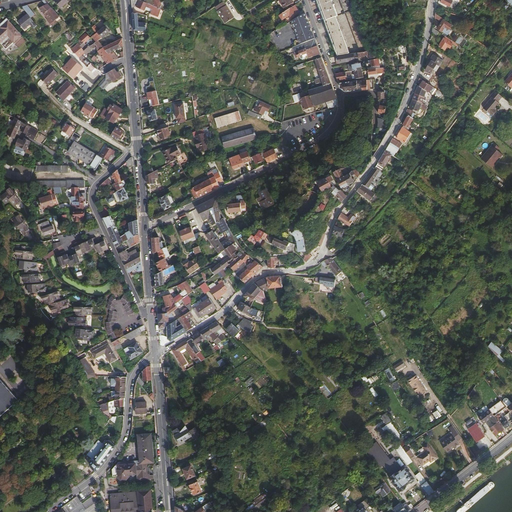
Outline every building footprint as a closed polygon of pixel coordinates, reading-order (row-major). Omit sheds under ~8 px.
[(145,2),(140,0),(131,0),(132,7),(137,7),(145,11),(145,9),(146,7),(153,10),(152,12),(152,14),(159,18),(162,10),(159,9),(157,8),(152,6),(145,2)] [(155,0),(154,0),(157,8),(159,9),(163,8),(160,0),(155,0)] [(294,3),(292,0),(289,0),(282,4),(285,8),(294,3)] [(318,0),(326,20),(336,16),(338,15),(332,0),(318,0)] [(350,2),(354,0),(340,0),(345,12),(347,12),(353,9),(350,2)] [(226,5),(223,1),(215,6),(218,11),(217,11),(225,23),(234,17),(226,5)] [(52,9),(48,3),(46,5),(50,10),(45,15),(54,25),(57,22),(55,20),(60,16),(53,8),(52,9)] [(300,12),(296,5),(280,15),(283,20),(288,17),(288,16),(290,15),(292,18),(300,12)] [(369,49),(354,9),(353,9),(347,12),(361,50),(369,49)] [(306,13),(292,21),(295,29),(307,24),(306,21),(308,20),(306,13)] [(443,19),(444,18),(436,13),(435,17),(442,22),(437,28),(441,31),(444,28),(447,31),(451,25),(443,19)] [(34,21),(28,14),(19,22),(25,29),(34,21)] [(336,16),(326,20),(328,27),(339,23),(336,16)] [(3,29),(0,31),(0,41),(0,42),(9,35),(15,41),(21,35),(8,21),(2,27),(3,29)] [(147,31),(148,26),(148,24),(140,23),(134,22),(134,31),(147,32),(147,31)] [(339,23),(328,27),(330,32),(341,28),(339,23)] [(295,29),(297,33),(309,29),(311,28),(310,24),(307,24),(295,29)] [(93,28),(97,32),(102,38),(108,34),(111,32),(106,26),(100,30),(98,27),(96,28),(95,27),(93,28)] [(330,32),(338,54),(350,52),(341,28),(330,32)] [(297,33),(300,44),(304,43),(315,38),(312,31),(310,32),(309,29),(297,33)] [(96,42),(95,43),(97,46),(101,43),(100,42),(98,41),(102,38),(97,32),(92,36),(96,42)] [(81,42),(79,44),(82,47),(91,38),(88,35),(82,41),(81,40),(80,41),(81,42)] [(450,47),(454,42),(445,36),(438,45),(444,49),(447,45),(450,47)] [(104,47),(115,60),(119,59),(116,50),(124,46),(123,37),(104,47)] [(307,53),(308,55),(309,57),(320,54),(315,38),(304,43),(307,49),(308,53),(307,53)] [(89,43),(83,49),(88,54),(97,46),(95,43),(91,46),(89,43)] [(76,54),(83,49),(82,47),(79,44),(72,50),(71,49),(66,54),(69,57),(74,52),(76,54)] [(104,47),(98,51),(108,64),(112,61),(114,60),(115,60),(104,47)] [(88,66),(91,63),(85,56),(88,54),(83,49),(76,54),(81,59),(80,59),(88,66)] [(380,55),(379,49),(369,50),(359,52),(359,56),(371,54),(372,58),(380,57),(379,55),(380,55)] [(360,60),(359,56),(359,52),(338,56),(339,63),(360,60)] [(443,60),(434,54),(430,60),(429,60),(426,65),(428,66),(425,70),(430,74),(433,70),(436,71),(443,60)] [(320,70),(326,68),(322,57),(316,59),(320,70)] [(73,58),(63,68),(74,79),(84,69),(73,58)] [(380,65),(379,58),(372,59),(373,66),(380,65)] [(362,69),(364,69),(364,66),(361,66),(361,62),(345,65),(346,71),(355,70),(362,69)] [(52,67),(42,78),(48,84),(59,73),(52,67)] [(106,77),(99,85),(104,89),(109,84),(113,81),(123,76),(120,71),(118,72),(115,68),(106,73),(106,77)] [(324,85),(331,83),(326,68),(320,70),(322,77),(324,85)] [(346,71),(336,73),(338,80),(348,79),(347,75),(346,71)] [(318,87),(324,85),(322,77),(315,79),(318,87)] [(420,78),(419,80),(422,82),(420,86),(430,92),(433,86),(431,85),(420,78)] [(68,80),(57,91),(64,99),(67,96),(67,95),(75,87),(68,80)] [(345,91),(358,90),(358,84),(357,80),(348,82),(339,83),(341,87),(345,91)] [(158,105),(159,104),(158,98),(154,81),(145,83),(150,107),(158,105)] [(329,100),(331,107),(337,106),(337,102),(335,94),(331,83),(324,85),(318,87),(309,90),(315,104),(329,100)] [(417,84),(416,88),(420,90),(425,93),(427,94),(428,94),(429,94),(430,93),(430,92),(420,86),(417,84)] [(302,110),(315,105),(315,104),(309,90),(299,93),(301,99),(299,100),(302,110)] [(499,101),(503,96),(495,90),(482,108),(492,115),(501,103),(499,101)] [(378,98),(388,99),(388,91),(384,91),(384,92),(378,92),(378,98)] [(412,96),(414,97),(422,103),(424,96),(417,91),(416,94),(414,92),(412,96)] [(422,103),(414,97),(411,106),(418,111),(421,105),(422,103)] [(270,107),(271,105),(258,99),(257,102),(261,103),(260,105),(256,104),(254,109),(263,113),(265,109),(269,111),(271,107),(270,107)] [(87,102),(82,110),(86,113),(86,114),(89,116),(90,115),(94,117),(98,110),(94,108),(95,107),(87,102)] [(179,123),(186,121),(183,103),(175,104),(177,118),(178,118),(179,123)] [(106,106),(100,114),(114,123),(117,118),(118,119),(123,109),(114,104),(113,107),(112,107),(110,109),(106,106)] [(385,114),(387,106),(380,106),(378,113),(385,114)] [(408,106),(406,112),(409,114),(411,116),(414,111),(408,106)] [(155,110),(149,111),(151,121),(158,119),(155,110)] [(239,110),(214,118),(217,128),(242,120),(239,110)] [(404,124),(403,126),(408,130),(410,127),(409,127),(414,118),(411,116),(409,114),(403,123),(404,124)] [(16,117),(12,126),(18,129),(21,124),(23,125),(24,123),(16,117)] [(35,129),(24,123),(23,125),(21,130),(27,133),(26,135),(34,140),(38,133),(34,130),(35,129)] [(76,128),(67,123),(63,130),(64,130),(62,133),(62,134),(65,136),(67,135),(69,133),(72,135),(76,128)] [(18,129),(12,126),(8,135),(15,138),(15,136),(18,129)] [(408,130),(403,126),(397,137),(405,142),(411,132),(408,130)] [(124,131),(116,127),(112,135),(119,140),(124,131)] [(170,135),(168,127),(164,128),(158,130),(161,140),(168,138),(167,136),(170,135)] [(204,128),(193,132),(194,137),(196,137),(197,141),(196,141),(197,148),(199,147),(200,151),(210,149),(204,128)] [(254,128),(222,137),(225,147),(256,138),(254,128)] [(76,141),(77,142),(80,136),(75,133),(71,138),(76,141)] [(390,143),(399,148),(402,143),(393,137),(390,143)] [(23,141),(19,138),(16,146),(19,147),(26,151),(26,152),(35,156),(36,153),(27,149),(31,142),(25,138),(23,141)] [(76,141),(69,152),(96,169),(103,158),(101,157),(77,142),(76,141)] [(497,146),(491,141),(477,156),(488,166),(491,163),(490,162),(496,156),(499,153),(494,149),(497,146)] [(108,146),(101,157),(103,158),(108,161),(112,154),(113,155),(116,151),(108,146)] [(169,164),(178,159),(176,156),(181,153),(177,146),(172,148),(171,147),(168,149),(163,152),(169,164)] [(277,158),(274,149),(264,153),(267,162),(277,158)] [(383,155),(375,167),(382,171),(392,155),(386,150),(383,155)] [(252,160),(249,151),(241,154),(244,163),(252,160)] [(264,160),(262,153),(253,156),(256,164),(264,160)] [(234,168),(245,164),(244,163),(241,154),(230,157),(234,168)] [(33,169),(4,162),(2,168),(32,175),(33,169)] [(202,163),(207,173),(210,171),(205,162),(202,163)] [(369,175),(363,183),(369,187),(377,176),(379,177),(383,172),(382,171),(375,167),(369,175)] [(147,177),(155,172),(153,168),(146,172),(147,177)] [(344,176),(341,170),(341,168),(340,169),(333,172),(338,180),(344,176)] [(115,178),(116,183),(122,180),(118,169),(113,174),(114,175),(113,176),(113,179),(115,178)] [(210,179),(215,189),(220,186),(218,182),(223,179),(219,171),(214,174),(215,176),(210,179)] [(355,181),(356,179),(354,176),(354,171),(352,171),(351,173),(350,172),(344,176),(348,185),(355,181)] [(147,177),(147,185),(155,184),(155,172),(147,177)] [(332,175),(329,174),(326,176),(327,178),(318,183),(323,192),(329,188),(337,184),(336,182),(333,184),(331,182),(334,180),(332,175)] [(348,185),(344,176),(338,180),(342,188),(348,185)] [(115,183),(114,183),(115,187),(117,187),(118,189),(111,193),(111,194),(117,191),(124,187),(126,187),(124,179),(122,180),(116,183),(115,183)] [(193,188),(199,197),(215,189),(210,179),(193,188)] [(342,202),(347,196),(341,190),(337,187),(337,184),(329,188),(341,201),(342,202)] [(362,185),(357,191),(371,200),(376,194),(362,185)] [(124,187),(117,191),(123,202),(130,198),(124,187)] [(11,200),(16,206),(22,201),(17,194),(19,193),(16,190),(14,191),(12,188),(5,193),(8,196),(6,197),(9,201),(11,200)] [(191,201),(199,197),(193,188),(189,190),(193,197),(189,199),(191,201)] [(263,201),(266,206),(275,200),(268,188),(261,192),(265,199),(263,201)] [(59,204),(57,198),(53,199),(52,194),(40,197),(42,208),(59,204)] [(174,206),(169,195),(159,200),(164,211),(174,206)] [(72,204),(72,210),(78,209),(78,207),(84,207),(84,196),(72,196),(72,202),(75,202),(75,204),(72,204)] [(217,197),(197,207),(197,208),(203,220),(209,217),(213,225),(217,223),(222,233),(225,232),(228,238),(221,243),(226,249),(235,243),(237,242),(233,235),(230,229),(225,219),(224,219),(223,218),(222,219),(217,197)] [(241,202),(228,204),(229,213),(242,211),(241,202)] [(100,210),(103,217),(111,215),(108,207),(100,210)] [(342,212),(338,218),(347,224),(352,225),(357,216),(345,208),(342,212)] [(75,211),(75,220),(84,220),(83,220),(84,220),(84,211),(75,211)] [(19,227),(23,234),(30,229),(25,222),(27,221),(25,217),(23,219),(20,215),(14,219),(16,223),(14,224),(17,228),(19,227)] [(111,215),(103,217),(116,245),(129,239),(126,233),(121,236),(118,230),(115,231),(113,227),(116,226),(111,215)] [(275,217),(261,230),(263,231),(277,219),(275,217)] [(126,233),(129,239),(140,234),(139,225),(139,219),(130,222),(131,230),(126,232),(126,233)] [(44,225),(41,226),(42,230),(43,230),(45,235),(55,231),(53,226),(47,228),(46,222),(44,223),(44,225)] [(180,231),(184,241),(195,236),(192,227),(191,226),(187,228),(187,227),(183,229),(184,230),(180,231)] [(346,229),(336,226),(334,233),(343,237),(346,229)] [(303,231),(298,228),(296,230),(294,228),(290,232),(296,237),(297,242),(303,241),(302,236),(304,236),(303,231)] [(323,243),(326,232),(322,230),(319,228),(317,233),(320,235),(319,239),(321,240),(323,243)] [(220,254),(222,252),(226,249),(221,243),(212,230),(210,232),(206,235),(220,254)] [(263,231),(261,230),(257,238),(261,242),(265,235),(266,233),(263,231)] [(118,250),(120,252),(126,249),(141,242),(140,237),(140,234),(129,239),(131,243),(118,250)] [(90,236),(82,239),(89,252),(93,250),(92,249),(95,248),(96,252),(99,250),(93,238),(92,239),(90,236)] [(99,236),(93,238),(99,250),(101,254),(105,252),(104,251),(107,249),(109,253),(110,253),(104,241),(102,242),(99,236)] [(184,241),(183,241),(185,244),(196,239),(195,236),(184,241)] [(305,238),(304,236),(302,236),(303,241),(297,242),(298,245),(299,251),(307,250),(306,244),(305,238)] [(271,242),(282,247),(284,242),(276,238),(275,240),(272,238),(271,242)] [(76,246),(75,247),(80,259),(81,258),(80,254),(83,253),(84,254),(89,252),(82,239),(75,242),(76,246)] [(282,247),(287,249),(290,242),(285,240),(284,242),(282,247)] [(338,249),(331,240),(329,246),(333,251),(335,251),(337,250),(338,249)] [(228,253),(229,255),(230,256),(234,253),(233,251),(236,249),(238,248),(237,246),(235,243),(226,249),(222,252),(224,255),(228,253)] [(199,246),(193,248),(196,254),(202,251),(199,246)] [(71,254),(68,255),(72,266),(73,269),(74,268),(73,265),(76,264),(76,265),(81,263),(80,259),(75,247),(72,248),(74,254),(72,255),(71,254)] [(165,247),(159,251),(162,259),(166,257),(167,258),(170,255),(167,247),(165,247)] [(26,258),(31,259),(34,259),(35,252),(26,250),(26,248),(22,248),(22,250),(18,250),(17,257),(20,258),(20,260),(21,260),(25,261),(26,258)] [(120,252),(123,260),(137,253),(135,250),(129,253),(128,252),(126,249),(120,252)] [(65,251),(57,254),(62,267),(66,265),(68,264),(70,267),(72,266),(68,255),(67,254),(65,251)] [(142,261),(141,251),(137,253),(123,260),(127,269),(142,261)] [(234,253),(230,256),(225,259),(229,265),(230,264),(237,256),(235,254),(234,253)] [(237,256),(230,264),(235,269),(243,260),(238,256),(237,256)] [(356,256),(351,260),(354,265),(359,262),(356,256)] [(162,259),(157,262),(161,272),(163,271),(170,267),(169,265),(167,258),(166,257),(162,259)] [(323,261),(320,264),(326,268),(329,265),(338,275),(343,271),(333,257),(331,257),(323,261)] [(25,271),(27,271),(31,271),(32,271),(32,269),(38,270),(39,262),(31,261),(31,259),(26,258),(25,261),(21,260),(21,268),(25,268),(25,271)] [(184,265),(191,274),(201,267),(195,259),(189,263),(189,262),(184,265)] [(229,265),(225,259),(216,266),(218,270),(215,271),(217,274),(221,271),(224,268),(229,265)] [(256,260),(249,268),(255,274),(259,271),(263,267),(256,260)] [(142,261),(127,269),(129,272),(133,270),(134,274),(139,271),(143,271),(142,261)] [(170,267),(163,271),(164,277),(174,272),(176,271),(174,265),(172,266),(170,267)] [(238,276),(246,284),(255,274),(249,268),(243,274),(241,272),(238,276)] [(32,281),(38,281),(41,281),(41,273),(31,274),(31,271),(27,271),(27,274),(23,275),(23,282),(27,282),(27,284),(29,284),(33,284),(32,281)] [(161,272),(155,275),(157,286),(165,284),(164,277),(163,271),(161,272)] [(264,278),(256,283),(264,291),(269,288),(283,287),(282,283),(284,283),(286,283),(285,275),(267,277),(264,278)] [(321,277),(315,277),(315,282),(320,282),(320,283),(325,284),(325,286),(335,287),(336,279),(321,277)] [(33,284),(29,284),(29,292),(34,292),(34,294),(38,293),(38,291),(46,291),(46,283),(38,283),(38,281),(32,281),(33,284)] [(205,283),(200,286),(205,294),(211,290),(206,282),(205,283)] [(223,282),(211,290),(217,299),(226,293),(225,292),(228,290),(223,282)] [(54,301),(59,299),(61,298),(59,291),(51,294),(50,292),(46,293),(47,295),(43,296),(45,303),(48,302),(49,304),(50,304),(54,303),(54,301)] [(250,301),(247,305),(250,306),(255,299),(256,297),(249,291),(247,293),(244,295),(250,301)] [(176,303),(176,304),(182,299),(189,294),(188,292),(175,301),(176,303)] [(167,304),(168,306),(176,303),(175,301),(171,294),(164,296),(167,304)] [(131,300),(125,295),(121,301),(124,303),(126,305),(126,306),(126,309),(128,311),(129,311),(130,314),(136,311),(134,308),(133,305),(130,301),(131,300)] [(111,334),(116,331),(114,328),(114,325),(114,321),(116,321),(116,318),(117,318),(117,314),(118,311),(114,310),(115,307),(116,304),(115,303),(117,301),(112,296),(110,300),(108,304),(109,304),(107,308),(111,309),(110,313),(109,318),(109,322),(106,322),(107,326),(108,330),(110,335),(111,334)] [(201,299),(204,302),(210,311),(216,307),(210,298),(209,299),(206,296),(201,299)] [(54,303),(50,304),(53,312),(57,310),(57,312),(61,311),(61,309),(69,306),(67,299),(60,301),(59,299),(54,301),(54,303)] [(255,299),(250,306),(252,308),(257,309),(259,301),(255,299)] [(247,305),(242,301),(238,307),(248,313),(252,308),(250,306),(247,305)] [(204,302),(201,304),(207,313),(210,311),(204,302)] [(164,313),(159,313),(160,329),(164,328),(165,328),(166,327),(166,326),(166,325),(169,320),(175,317),(172,313),(178,307),(176,304),(176,303),(168,306),(166,307),(163,308),(164,313)] [(201,304),(194,309),(199,317),(202,315),(202,316),(207,313),(201,304)] [(75,307),(75,314),(78,314),(78,317),(84,317),(84,314),(92,314),(93,307),(84,307),(84,305),(80,305),(80,307),(75,307)] [(183,316),(179,318),(187,331),(191,328),(196,325),(194,322),(193,322),(192,320),(189,321),(188,319),(194,316),(191,311),(187,314),(183,316)] [(233,322),(227,328),(236,336),(244,328),(251,331),(253,326),(251,325),(253,321),(242,316),(236,311),(233,314),(240,321),(240,324),(237,326),(233,322)] [(75,325),(75,326),(78,327),(78,325),(87,325),(87,317),(84,317),(78,317),(78,314),(75,314),(74,314),(74,317),(70,317),(70,325),(75,325)] [(168,338),(171,340),(181,334),(187,331),(179,318),(167,326),(168,338)] [(470,319),(463,328),(468,332),(475,323),(470,319)] [(213,323),(209,325),(214,332),(222,341),(226,338),(224,335),(225,334),(224,332),(222,333),(219,335),(218,333),(224,329),(221,326),(217,321),(213,323)] [(145,324),(122,336),(129,340),(140,334),(139,332),(146,328),(145,324)] [(201,331),(205,337),(207,339),(208,340),(210,339),(209,337),(211,336),(217,343),(213,345),(214,347),(222,341),(214,332),(209,325),(208,326),(201,331)] [(82,329),(77,329),(77,336),(80,337),(80,339),(85,340),(86,337),(94,338),(95,330),(86,329),(86,327),(82,327),(82,329)] [(116,331),(111,334),(115,340),(118,338),(120,338),(116,331)] [(189,338),(187,340),(191,346),(205,337),(201,331),(189,338)] [(115,340),(112,342),(116,349),(122,346),(118,338),(115,340)] [(208,340),(207,339),(204,341),(214,352),(214,351),(215,352),(217,351),(214,347),(213,345),(208,340)] [(180,344),(172,349),(181,365),(186,363),(179,351),(185,347),(194,360),(198,357),(197,356),(191,346),(187,340),(180,344)] [(137,341),(125,349),(131,359),(143,351),(137,341)] [(492,341),(489,345),(498,357),(502,353),(492,341)] [(109,343),(93,352),(96,357),(105,352),(110,362),(117,358),(109,343)] [(81,378),(83,381),(95,375),(94,372),(84,357),(87,356),(85,352),(74,358),(82,370),(81,371),(84,377),(81,378)] [(121,360),(112,364),(115,371),(124,366),(121,360)] [(397,370),(405,366),(402,360),(394,365),(397,370)] [(152,380),(151,363),(150,363),(142,372),(143,380),(152,380)] [(333,372),(328,376),(336,386),(341,382),(333,372)] [(116,386),(116,390),(126,390),(127,376),(112,376),(112,385),(116,386)] [(0,377),(0,416),(19,399),(0,377)] [(212,378),(198,389),(201,393),(204,391),(203,389),(212,382),(211,382),(213,381),(212,378)] [(422,384),(416,388),(420,395),(427,391),(422,384)] [(88,387),(90,394),(102,392),(99,388),(101,387),(100,385),(88,387)] [(102,392),(90,394),(92,399),(97,405),(125,397),(126,390),(116,390),(116,396),(111,397),(110,392),(107,394),(105,395),(102,392)] [(125,397),(97,405),(105,414),(110,418),(110,413),(114,413),(116,408),(116,406),(125,406),(125,397)] [(146,401),(136,402),(137,413),(147,412),(146,401)] [(489,418),(492,421),(496,418),(490,409),(479,417),(483,423),(487,421),(487,420),(489,418)] [(392,421),(386,413),(382,416),(382,418),(386,423),(388,424),(392,421)] [(511,415),(502,423),(506,428),(510,424),(511,426),(511,415)] [(498,423),(490,428),(496,436),(503,430),(504,429),(501,424),(500,425),(498,423)] [(453,433),(441,442),(447,451),(459,442),(457,439),(461,437),(453,424),(448,427),(453,433)] [(178,427),(174,430),(182,442),(186,439),(187,440),(193,437),(196,438),(199,436),(199,434),(195,427),(190,430),(186,426),(180,430),(178,427)] [(478,426),(470,431),(477,441),(485,435),(478,426)] [(119,462),(112,469),(113,476),(118,476),(118,477),(121,480),(127,479),(130,476),(130,474),(137,473),(138,481),(151,480),(150,473),(149,473),(147,462),(154,462),(151,436),(139,437),(141,460),(119,462)] [(89,464),(94,471),(102,463),(109,455),(116,444),(109,440),(108,441),(105,439),(103,442),(103,443),(101,446),(100,446),(98,448),(99,449),(92,458),(92,460),(89,464)] [(394,457),(390,459),(377,442),(366,450),(388,478),(397,471),(395,468),(400,464),(394,457)] [(407,445),(403,448),(409,456),(413,453),(407,445)] [(430,447),(417,456),(425,466),(431,462),(430,460),(436,455),(430,447)] [(403,448),(400,450),(406,459),(409,456),(403,448)] [(216,457),(218,456),(217,449),(208,454),(210,458),(215,456),(216,457)] [(192,465),(183,468),(188,479),(196,475),(192,465)] [(396,473),(391,478),(400,490),(401,489),(402,490),(404,490),(411,484),(411,483),(412,483),(414,481),(414,480),(413,479),(414,478),(406,467),(397,474),(396,473)] [(484,485),(464,501),(463,503),(463,505),(465,506),(467,506),(501,480),(502,477),(502,475),(499,474),(497,475),(484,485)] [(197,478),(189,481),(194,494),(202,491),(197,478)] [(427,481),(421,485),(429,496),(434,492),(427,481)] [(384,496),(392,490),(386,482),(376,489),(379,494),(381,492),(384,496)] [(280,488),(275,491),(289,509),(293,506),(280,488)] [(111,495),(112,511),(152,511),(151,489),(138,490),(138,492),(111,495)] [(268,497),(246,511),(251,511),(255,509),(256,510),(270,500),(268,497)] [(184,511),(185,511),(179,507),(188,503),(187,502),(190,501),(189,500),(176,506),(177,511),(176,511),(184,511)] [(369,511),(371,510),(369,507),(371,506),(369,503),(368,504),(365,500),(359,505),(361,509),(357,511),(369,511)] [(402,505),(407,511),(408,511),(411,510),(406,502),(402,505)] [(394,508),(396,511),(407,511),(402,505),(401,503),(394,508)]
